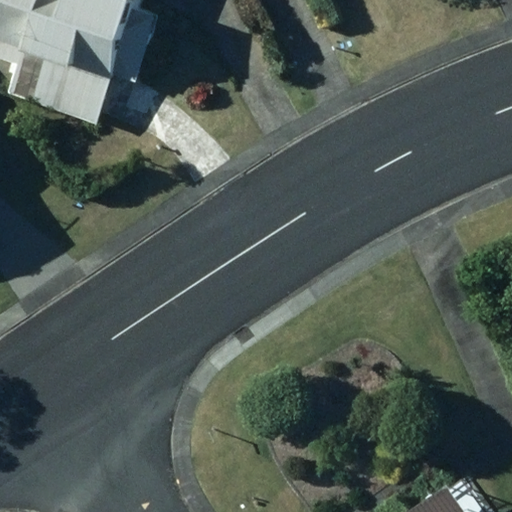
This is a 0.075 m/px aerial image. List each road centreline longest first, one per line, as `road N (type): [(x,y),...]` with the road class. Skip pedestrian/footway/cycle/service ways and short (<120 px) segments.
road 1 (residential): [(511,109),(393,161),(50,384)]
road 2 (residential): [(50,384),(140,511)]
